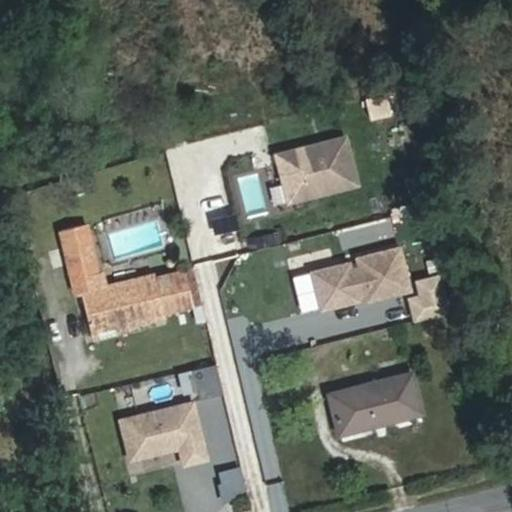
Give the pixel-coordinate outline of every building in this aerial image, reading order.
[(276,154),(288,201),(357,184),(345,136),(276,154)] [(96,263),(87,226),(62,232),(71,269),(96,263)] [(349,261),(311,270),(321,308),(359,299),(358,295),(366,293),(368,299),(410,289),(400,246),(357,257),(359,265),(351,267),(349,261)] [(165,314),(155,274),(106,286),(102,271),(98,272),(96,263),(71,269),(78,295),(83,293),(92,332),(165,314)] [(221,391),(215,365),(195,369),(202,396),(221,391)] [(264,374),(265,393),(301,391),(300,372),(264,374)] [(422,412),(412,373),(330,394),(340,433),(422,412)] [(193,402),(135,416),(139,432),(125,435),(131,457),(180,445),(184,464),(207,458),(193,402)] [(109,456),(100,424),(98,425),(95,414),(71,420),(83,463),(109,456)] [(135,416),(122,420),(125,435),(139,432),(135,416)]
